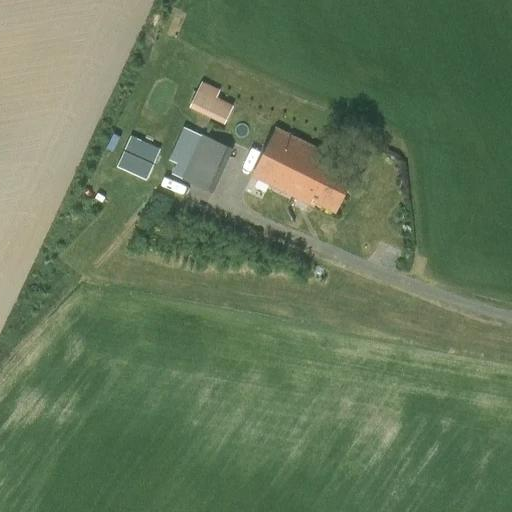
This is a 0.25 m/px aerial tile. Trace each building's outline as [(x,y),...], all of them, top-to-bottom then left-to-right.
[(160,124),(176,87),(157,79),(140,115),(160,124)] [(190,107),(225,124),(234,105),(217,96),(220,90),(202,81),(190,107)] [(176,170),(185,173),(182,180),(214,194),(234,149),(184,127),(174,148),(184,152),(179,162),(176,170)] [(355,173),(333,163),(334,161),(329,159),(331,155),(276,127),(251,177),(310,206),(312,203),(314,203),(314,201),(336,212),(355,173)] [(160,149),(131,136),(124,152),(153,165),(160,149)]
